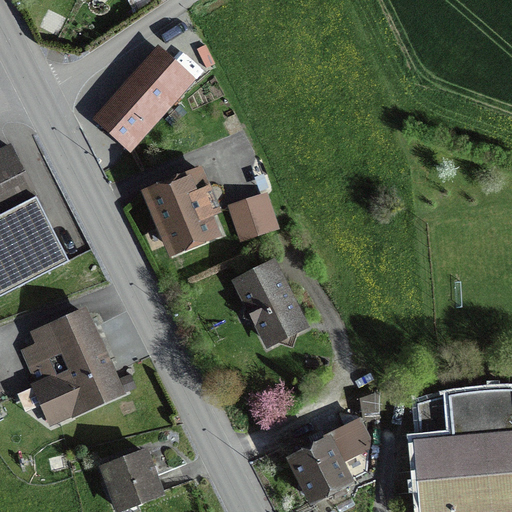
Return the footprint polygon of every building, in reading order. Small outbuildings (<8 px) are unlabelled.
[(129,150),(191,83),(159,55),(98,122),(129,150)] [(0,302),(70,267),(9,149),(0,153),(0,302)] [(197,171),(147,192),(173,253),(211,237),(193,196),(205,191),(197,171)] [(263,197),(234,206),(244,235),(273,225),(263,197)] [(270,267),(237,284),(267,344),(301,328),(289,303),(292,302),(285,290),(283,291),(270,267)] [(36,336),(39,343),(21,352),(36,386),(34,387),(50,424),(86,408),(117,394),(82,315),(36,336)] [(511,511),(511,391),(479,393),(447,398),(415,406),(418,441),(411,441),(417,511),(511,511)] [(359,404),(362,420),(375,418),(375,401),(359,404)] [(307,497),(309,496),(311,501),(329,491),(339,486),(346,482),(334,459),(330,450),(327,444),(312,451),(291,462),(301,482),(300,482),(297,488),(301,495),(307,497)] [(117,511),(159,495),(144,455),(102,471),(117,511)]
